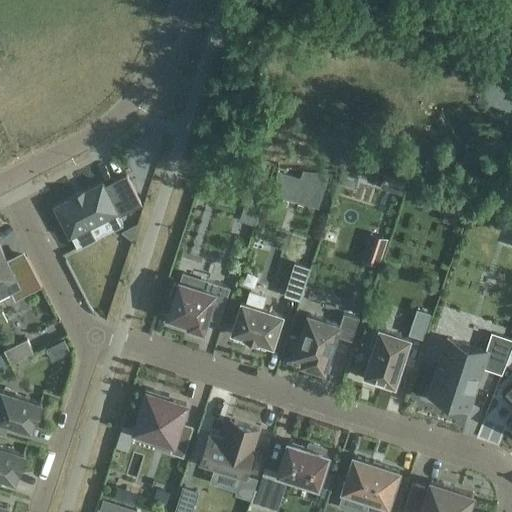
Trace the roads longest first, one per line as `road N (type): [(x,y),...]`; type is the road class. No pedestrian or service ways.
road 1 (residential): [(511,493),(486,461),(96,334)]
road 2 (residential): [(8,180),(96,135),(140,94),(183,0)]
road 3 (residential): [(96,334),(40,511)]
road 4 (residential): [(8,180),(81,326),(96,334)]
